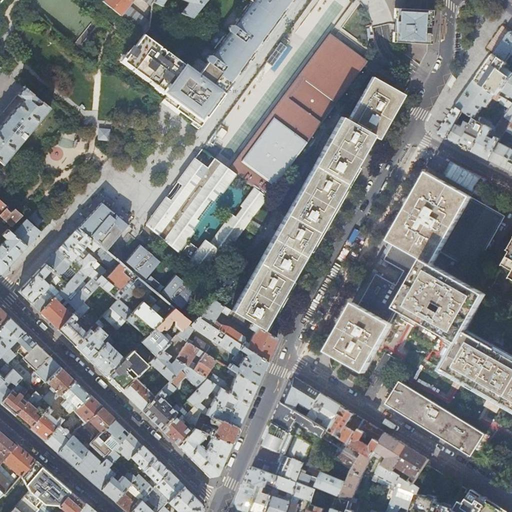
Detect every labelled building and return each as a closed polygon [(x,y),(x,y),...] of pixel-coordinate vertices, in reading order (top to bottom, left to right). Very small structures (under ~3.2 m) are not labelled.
[(101,0),(144,34),(150,27),(150,22),(129,4),(131,0),(144,0),(152,5),(152,3),(153,1),(153,0),(101,0)] [(205,0),(153,0),(153,1),(162,5),(165,0),(184,0),(189,2),(187,5),(181,12),(192,17),(202,5),(205,0)] [(249,0),(252,1),(248,7),(245,6),(236,18),(238,20),(225,38),(223,36),(214,49),(216,50),(198,74),(224,93),(233,81),(228,77),(230,74),(232,72),(237,75),(255,50),(250,47),(252,45),(254,41),(259,45),(286,8),(281,5),(284,2),(285,0),(286,0),(290,3),(291,0),(249,0)] [(205,0),(202,5),(209,10),(216,0),(205,0)] [(322,0),(324,1),(313,19),(319,22),(327,9),(329,11),(335,1),(333,0),(322,0)] [(396,24),(395,42),(428,43),(428,38),(429,33),(423,33),(423,30),(423,26),(429,27),(429,18),(430,10),(397,8),(396,24)] [(302,44),(299,39),(308,34),(301,24),(284,35),(293,49),(302,44)] [(511,31),(511,32),(503,43),(495,54),(496,54),(508,62),(511,65),(511,31)] [(198,74),(144,34),(123,61),(166,94),(162,100),(179,112),(192,122),(192,123),(198,127),(224,93),(198,74)] [(367,61),(363,58),(361,60),(360,60),(359,59),(360,56),(336,39),(334,41),(330,39),(328,37),(229,169),(236,174),(255,188),(267,196),(367,61)] [(253,78),(256,80),(260,83),(273,66),(287,48),(285,47),(280,43),(277,46),(274,51),(269,57),(253,78)] [(511,70),(505,66),(508,62),(496,54),(488,66),(477,81),(499,95),(502,91),(511,77),(511,70)] [(347,121),(372,134),(378,138),(401,98),(402,96),(403,94),(371,77),(347,121)] [(511,77),(502,91),(511,96),(511,77)] [(503,97),(499,95),(477,81),(476,80),(465,95),(457,107),(464,111),(471,116),(475,117),(480,121),(482,118),(478,115),(484,106),(487,107),(494,97),(500,101),(503,97)] [(49,108),(24,87),(21,91),(18,94),(23,99),(6,119),(0,126),(0,161),(3,164),(49,108)] [(511,102),(503,97),(500,101),(501,102),(509,108),(496,127),(493,125),(492,123),(483,118),(482,118),(480,121),(487,125),(503,135),(511,122),(511,102)] [(460,118),(464,111),(457,107),(453,111),(441,129),(443,136),(448,139),(460,118)] [(468,129),(475,117),(471,116),(468,122),(460,118),(448,139),(457,144),(460,145),(467,132),(468,129)] [(372,134),(347,121),(340,117),(231,311),(238,315),(251,323),(268,333),(296,283),(290,280),(298,265),(302,258),(307,249),(313,253),(361,168),(355,165),(372,134)] [(487,125),(480,121),(475,117),(468,129),(467,132),(460,145),(462,146),(474,152),(482,136),(487,125)] [(511,122),(503,135),(502,137),(509,141),(511,134),(511,122)] [(502,137),(503,135),(487,125),(482,136),(474,152),(481,156),(490,160),(499,142),(502,137)] [(107,140),(108,128),(97,128),(97,140),(107,140)] [(511,148),(499,142),(490,160),(509,170),(511,171),(511,148)] [(171,189),(144,225),(181,255),(182,256),(183,256),(184,256),(185,256),(186,256),(187,255),(191,258),(189,261),(208,277),(213,270),(206,265),(211,259),(217,264),(267,196),(255,188),(240,207),(243,208),(236,218),(232,215),(210,244),(205,240),(198,250),(185,241),(192,231),(191,230),(218,193),(220,195),(236,174),(229,169),(214,159),(208,168),(194,159),(171,189)] [(441,252),(471,197),(429,173),(426,178),(394,234),(390,240),(394,242),(425,260),(433,265),(441,252)] [(471,197),(441,252),(474,271),(484,253),(486,249),(505,216),(492,208),(471,197)] [(84,221),(78,227),(90,238),(98,245),(101,246),(111,255),(115,249),(110,245),(128,224),(111,210),(102,202),(84,221)] [(10,212),(6,209),(0,214),(0,215),(10,226),(14,221),(20,215),(13,209),(10,212)] [(14,232),(27,245),(32,239),(40,231),(20,215),(14,221),(19,226),(14,232)] [(27,245),(14,232),(13,231),(13,230),(9,227),(7,229),(2,235),(6,238),(0,244),(0,273),(0,274),(19,253),(27,245)] [(93,251),(98,245),(90,238),(78,227),(61,245),(57,249),(80,268),(99,285),(117,299),(122,294),(125,291),(137,277),(130,271),(119,262),(107,275),(105,273),(106,272),(94,262),(95,260),(82,249),(86,245),(93,251)] [(487,295),(433,265),(425,260),(394,242),(386,258),(406,270),(398,284),(378,272),(375,276),(358,306),(390,324),(399,308),(460,342),(466,332),(487,295)] [(148,250),(139,243),(125,261),(133,268),(145,278),(160,260),(148,250)] [(111,255),(101,246),(96,253),(111,266),(117,260),(111,255)] [(66,283),(80,268),(57,249),(51,256),(44,263),(66,283)] [(66,283),(44,263),(33,275),(18,291),(23,296),(31,304),(49,284),(58,292),(66,283)] [(99,285),(80,268),(66,283),(58,292),(40,312),(48,320),(58,329),(83,302),(99,285)] [(133,268),(130,271),(137,277),(152,290),(168,304),(171,300),(160,291),(157,288),(159,285),(149,275),(146,279),(145,278),(133,268)] [(186,283),(175,273),(162,289),(160,291),(171,300),(180,308),(195,290),(186,283)] [(149,294),(152,290),(137,277),(125,291),(130,295),(134,290),(144,299),(149,294)] [(40,312),(58,292),(49,284),(31,304),(38,310),(40,312)] [(152,290),(149,294),(170,313),(174,308),(168,304),(152,290)] [(122,294),(117,299),(102,316),(117,328),(125,319),(132,313),(123,305),(128,299),(122,294)] [(214,300),(198,317),(218,330),(220,325),(214,321),(220,311),(235,320),(248,328),(251,323),(238,315),(231,311),(214,300)] [(132,313),(125,319),(145,336),(163,320),(142,301),(132,313)] [(83,302),(58,329),(60,331),(75,346),(86,333),(74,320),(75,320),(76,320),(76,319),(78,320),(89,308),(83,302)] [(392,325),(390,324),(358,306),(355,304),(328,351),(342,359),(343,360),(344,360),(365,372),(366,371),(392,325)] [(8,316),(0,308),(0,326),(9,317),(8,316)] [(174,308),(170,313),(163,320),(145,336),(140,341),(155,356),(161,350),(169,342),(159,332),(161,330),(166,330),(169,328),(176,334),(187,323),(189,321),(174,308)] [(21,329),(9,317),(0,326),(0,355),(24,331),(21,329)] [(198,317),(190,325),(190,326),(193,328),(235,355),(241,345),(224,334),(221,339),(216,335),(219,330),(218,330),(198,317)] [(190,325),(187,323),(176,334),(176,335),(185,341),(193,328),(190,326),(190,325)] [(251,323),(248,328),(254,331),(248,344),(246,348),(266,362),(272,349),(276,338),(268,333),(251,323)] [(220,325),(218,330),(219,330),(224,334),(241,345),(246,348),(248,344),(244,342),(245,341),(244,337),(229,327),(220,325)] [(88,331),(86,333),(75,346),(86,356),(89,359),(106,340),(103,338),(107,335),(98,327),(92,333),(89,330),(88,331)] [(24,331),(0,355),(0,356),(12,368),(18,363),(22,358),(37,343),(33,340),(28,335),(24,331)] [(511,358),(466,332),(460,342),(445,369),(511,406),(511,358)] [(187,342),(185,341),(176,335),(169,342),(161,350),(170,356),(173,358),(175,359),(177,356),(167,350),(177,339),(185,344),(187,342)] [(195,336),(190,344),(205,353),(210,346),(195,336)] [(109,337),(106,340),(89,359),(97,367),(106,375),(123,359),(110,346),(114,341),(109,337)] [(187,342),(185,344),(177,356),(175,359),(185,365),(205,378),(216,360),(205,353),(190,344),(187,342)] [(42,349),(37,343),(22,358),(35,370),(49,355),(42,349)] [(266,362),(246,348),(241,345),(235,355),(232,359),(239,364),(234,371),(256,385),(258,380),(266,362)] [(132,349),(123,359),(106,375),(109,378),(120,390),(139,371),(147,363),(132,349)] [(166,360),(170,356),(161,350),(155,356),(149,362),(169,381),(180,370),(185,365),(175,359),(173,358),(171,360),(173,362),(170,365),(166,360)] [(51,357),(49,355),(35,370),(33,371),(44,382),(45,380),(60,366),(51,357)] [(12,368),(0,356),(0,366),(1,368),(0,368),(0,373),(0,374),(0,382),(12,369),(12,368)] [(28,372),(18,363),(12,368),(12,369),(21,377),(24,380),(29,375),(30,375),(28,372)] [(185,365),(180,370),(185,375),(198,388),(207,379),(205,378),(185,365)] [(66,372),(60,366),(45,380),(53,388),(50,391),(48,389),(44,393),(46,395),(43,398),(47,402),(49,404),(74,380),(66,372)] [(253,393),(256,385),(234,371),(230,368),(227,372),(235,377),(229,389),(228,392),(248,404),(253,393)] [(14,385),(21,377),(12,369),(0,382),(0,400),(9,390),(4,386),(9,381),(14,385)] [(185,375),(180,370),(169,381),(161,390),(165,394),(168,395),(178,384),(178,382),(185,375)] [(139,371),(120,390),(130,399),(131,400),(142,411),(157,394),(160,391),(155,387),(150,393),(138,381),(143,376),(139,371)] [(213,374),(209,380),(228,392),(229,389),(226,387),(227,384),(224,381),(213,374)] [(27,383),(24,380),(21,377),(14,385),(9,390),(0,400),(0,403),(14,415),(36,391),(35,391),(33,388),(25,397),(21,394),(29,385),(27,383)] [(282,401),(308,417),(322,394),(315,389),(306,384),(296,377),(294,378),(292,379),(284,397),(282,401)] [(189,398),(187,400),(200,412),(207,414),(212,417),(238,427),(245,411),(248,404),(228,392),(209,380),(207,379),(198,388),(189,398)] [(83,388),(74,380),(49,404),(48,405),(52,408),(50,410),(54,414),(62,406),(70,413),(73,410),(89,394),(83,388)] [(452,444),(472,456),(486,434),(401,381),(399,384),(388,402),(387,404),(414,420),(452,444)] [(35,391),(36,391),(37,393),(43,387),(41,384),(35,391)] [(40,396),(37,393),(36,391),(14,415),(29,428),(44,411),(38,406),(35,409),(32,405),(40,396)] [(100,405),(89,394),(73,410),(84,422),(88,419),(102,406),(100,405)] [(161,398),(157,394),(142,411),(152,421),(160,429),(176,412),(172,408),(161,398)] [(176,412),(187,400),(189,398),(185,394),(178,401),(179,403),(177,405),(176,404),(172,408),(176,412)] [(325,395),(322,394),(308,417),(320,425),(322,422),(317,420),(318,417),(324,421),(321,426),(328,430),(344,407),(325,395)] [(195,425),(200,412),(187,400),(176,412),(160,429),(170,438),(178,446),(191,431),(182,423),(184,421),(181,419),(185,415),(195,425)] [(336,456),(334,460),(352,471),(364,453),(350,444),(340,437),(335,435),(329,431),(328,430),(321,426),(320,425),(308,417),(282,401),(274,419),(273,421),(302,439),(304,435),(300,433),(302,430),(296,426),(299,421),(305,425),(323,437),(325,436),(338,444),(335,448),(334,448),(331,453),(336,456)] [(48,405),(45,409),(44,411),(29,428),(44,441),(58,424),(64,418),(65,417),(62,415),(60,417),(59,416),(56,420),(48,413),(50,410),(52,408),(48,405)] [(88,419),(100,432),(114,418),(113,417),(102,406),(88,419)] [(344,407),(328,430),(329,431),(335,435),(340,428),(342,429),(340,432),(342,433),(340,437),(350,444),(357,433),(347,426),(349,423),(355,414),(344,407)] [(203,424),(207,414),(200,412),(195,425),(194,428),(207,433),(211,435),(231,442),(237,430),(238,427),(212,417),(210,423),(217,425),(216,428),(203,424)] [(117,421),(114,418),(100,432),(96,436),(89,443),(92,445),(99,453),(103,456),(105,458),(115,448),(129,433),(125,429),(121,425),(117,421)] [(365,420),(359,429),(357,433),(350,444),(364,453),(372,458),(381,443),(387,433),(380,429),(365,420)] [(304,463),(311,445),(302,439),(273,421),(272,424),(265,440),(263,445),(287,455),(295,459),(304,463)] [(83,423),(76,430),(79,433),(88,442),(89,443),(96,436),(83,423)] [(64,429),(58,424),(44,441),(57,452),(71,436),(68,433),(68,431),(67,430),(66,430),(64,429)] [(194,428),(191,431),(178,446),(190,457),(210,476),(214,476),(217,475),(231,442),(211,435),(204,447),(199,443),(207,433),(194,428)] [(16,443),(0,429),(0,460),(1,460),(16,443)] [(76,436),(75,438),(72,435),(71,436),(57,452),(74,467),(88,450),(86,448),(88,446),(86,444),(88,442),(79,433),(78,436),(76,436)] [(129,433),(115,448),(119,451),(128,460),(130,458),(131,457),(142,445),(140,443),(129,433)] [(397,440),(387,433),(381,443),(372,458),(372,460),(372,461),(374,460),(375,459),(377,460),(380,456),(386,460),(384,463),(384,466),(393,471),(396,466),(407,446),(397,440)] [(34,459),(16,443),(1,460),(20,476),(34,459)] [(92,445),(88,450),(74,467),(100,490),(112,477),(117,471),(113,468),(111,471),(108,468),(101,463),(95,457),(99,453),(92,445)] [(142,445),(131,457),(143,469),(142,470),(143,470),(155,457),(142,445)] [(287,455),(263,445),(258,456),(254,466),(277,475),(287,455)] [(421,454),(407,446),(396,466),(413,477),(410,482),(414,484),(427,463),(429,459),(421,454)] [(115,448),(105,458),(103,456),(100,459),(103,461),(101,463),(108,468),(119,456),(119,451),(115,448)] [(372,458),(364,453),(352,471),(363,477),(372,460),(372,458)] [(287,455),(277,475),(278,475),(286,478),(295,459),(287,455)] [(155,457),(143,470),(154,481),(157,484),(169,471),(167,470),(155,457)] [(72,491),(34,459),(20,476),(28,490),(8,511),(52,511),(59,506),(72,491)] [(304,463),(295,459),(286,478),(297,482),(304,464),(304,463)] [(401,476),(393,471),(384,466),(381,463),(376,473),(373,480),(376,482),(378,477),(392,484),(391,490),(386,501),(390,503),(401,476)] [(427,463),(414,484),(421,489),(412,511),(459,511),(455,509),(456,508),(449,506),(452,498),(457,482),(449,477),(427,463)] [(322,471),(304,464),(297,482),(315,489),(316,486),(322,472),(322,471)] [(118,470),(124,476),(127,472),(128,471),(122,465),(118,470)] [(274,489),(278,475),(277,475),(254,466),(249,478),(248,480),(260,484),(274,489)] [(130,482),(137,474),(136,472),(135,473),(134,472),(133,473),(131,471),(129,473),(127,472),(124,476),(130,482)] [(170,473),(169,471),(157,484),(155,486),(158,489),(153,494),(150,491),(145,496),(147,499),(156,507),(160,511),(164,506),(168,502),(183,485),(170,473)] [(354,497),(363,477),(352,471),(347,483),(342,496),(353,501),(357,502),(358,499),(354,497)] [(364,502),(373,480),(376,473),(373,471),(363,496),(362,501),(364,502)] [(347,483),(322,472),(316,486),(342,497),(342,496),(347,483)] [(12,485),(0,473),(0,489),(4,494),(12,485)] [(137,474),(130,482),(145,496),(150,491),(152,488),(150,486),(137,474)] [(287,511),(297,482),(286,478),(278,475),(274,489),(266,511),(287,511)] [(130,482),(124,476),(118,482),(112,477),(100,490),(113,501),(130,482)] [(412,511),(421,489),(414,484),(410,482),(401,476),(390,503),(386,511),(399,511),(403,508),(407,510),(406,511),(412,511)] [(260,484),(248,480),(246,484),(238,502),(241,509),(251,511),(260,484)] [(142,499),(145,496),(130,482),(113,501),(126,511),(130,511),(137,504),(131,499),(133,497),(130,495),(132,493),(141,500),(142,499)] [(299,504),(301,497),(312,501),(315,489),(297,482),(287,511),(296,511),(299,504)] [(266,511),(274,489),(260,484),(251,511),(266,511)] [(185,487),(183,485),(168,502),(177,510),(176,511),(170,511),(164,506),(160,511),(158,511),(201,511),(202,509),(201,506),(201,502),(185,487)] [(472,488),(469,487),(456,508),(455,509),(459,511),(510,511),(497,504),(489,499),(489,500),(488,500),(488,499),(487,498),(486,496),(485,496),(483,496),(481,497),(479,496),(477,494),(474,490),(472,488)] [(84,502),(72,491),(59,506),(65,511),(75,511),(84,502)] [(355,511),(355,510),(351,509),(353,501),(342,496),(342,497),(340,500),(336,498),(331,511),(355,511)] [(141,500),(137,504),(130,511),(158,511),(160,511),(156,507),(152,511),(141,500)] [(95,511),(84,502),(75,511),(95,511)]
